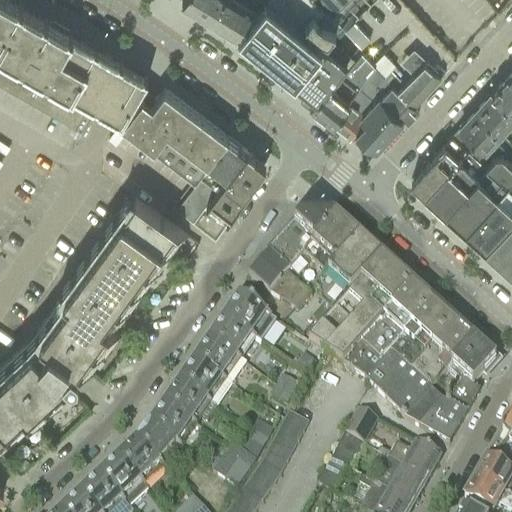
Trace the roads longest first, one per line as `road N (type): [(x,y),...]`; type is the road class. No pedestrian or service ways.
road 1 (residential): [(311,154),(126,403),(14,511)]
road 2 (unknown): [(465,456),(389,400),(353,396),(268,511)]
road 3 (tertiary): [(311,154),(159,33),(101,0)]
road 4 (residential): [(363,198),(511,35)]
road 5 (tertiary): [(511,335),(363,198)]
road 6 (residential): [(435,511),(511,371)]
